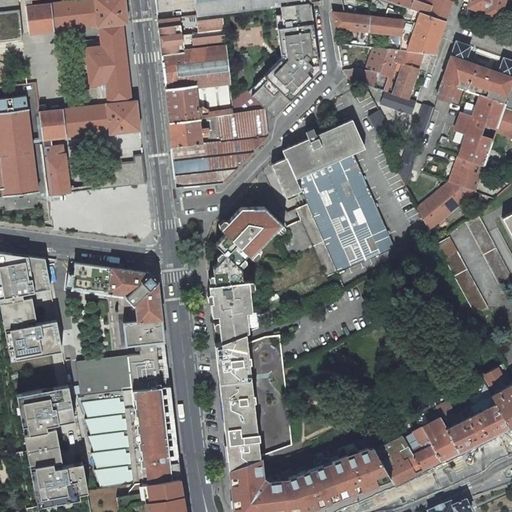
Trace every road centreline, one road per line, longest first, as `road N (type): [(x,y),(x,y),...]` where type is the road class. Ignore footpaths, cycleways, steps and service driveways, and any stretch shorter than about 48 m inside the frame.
road 1 (residential): [(324,0),(331,77),(222,198),(164,204)]
road 2 (tertiary): [(203,511),(172,258)]
road 3 (tertiary): [(164,204),(140,0)]
road 4 (residential): [(0,234),(172,258)]
road 5 (secondary): [(392,511),(511,459)]
